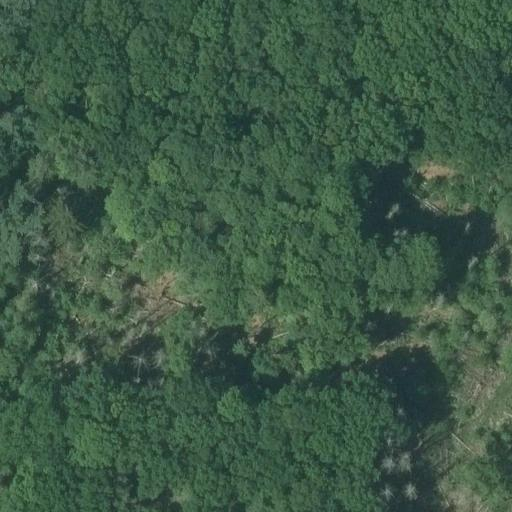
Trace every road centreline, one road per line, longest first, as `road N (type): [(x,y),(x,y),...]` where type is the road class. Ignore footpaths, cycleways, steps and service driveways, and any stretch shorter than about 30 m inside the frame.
road 1 (track): [(48,156),(511,185)]
road 2 (track): [(12,511),(24,251),(48,156)]
